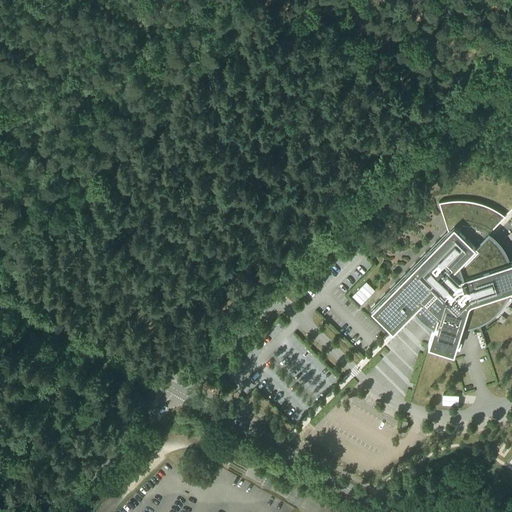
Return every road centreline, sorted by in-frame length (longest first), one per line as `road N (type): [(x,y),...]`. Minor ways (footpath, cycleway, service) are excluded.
road 1 (unknown): [(184,341),(511,13)]
road 2 (track): [(333,238),(511,53)]
road 3 (track): [(0,180),(49,234),(184,341)]
road 4 (secondary): [(387,511),(177,389)]
road 5 (secondary): [(177,389),(0,284)]
road 6 (unclassified): [(269,304),(177,389)]
